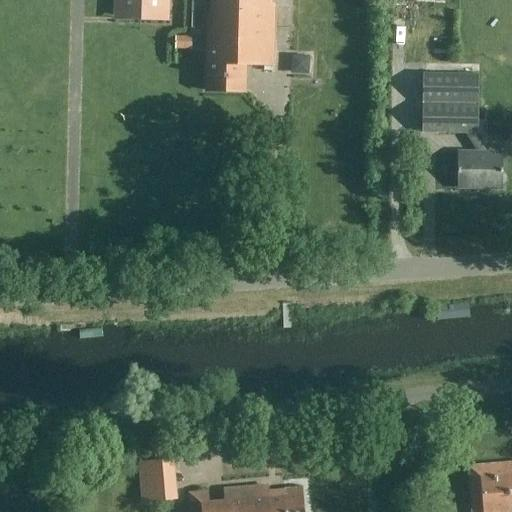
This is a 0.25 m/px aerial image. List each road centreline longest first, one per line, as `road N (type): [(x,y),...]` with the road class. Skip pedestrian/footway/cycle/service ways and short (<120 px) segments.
road 1 (unclassified): [(0,432),(511,383)]
road 2 (unclassified): [(0,300),(511,262)]
